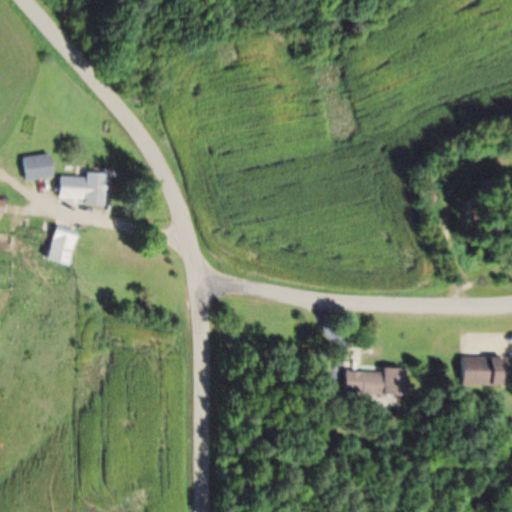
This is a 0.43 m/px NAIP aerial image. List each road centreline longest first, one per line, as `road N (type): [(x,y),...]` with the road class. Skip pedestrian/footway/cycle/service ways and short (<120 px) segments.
road 1 (residential): [(198,511),(199,303),(186,238),(142,143),(21,0)]
road 2 (residential): [(197,284),(399,306),(511,306)]
